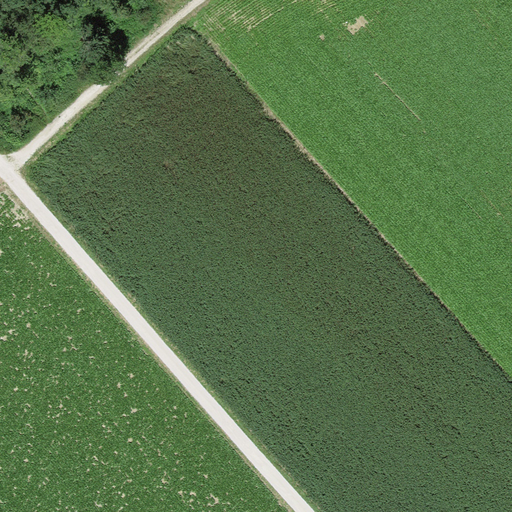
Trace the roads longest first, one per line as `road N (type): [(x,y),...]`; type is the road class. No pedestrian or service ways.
road 1 (track): [(302,511),(0,168)]
road 2 (track): [(0,182),(204,0)]
